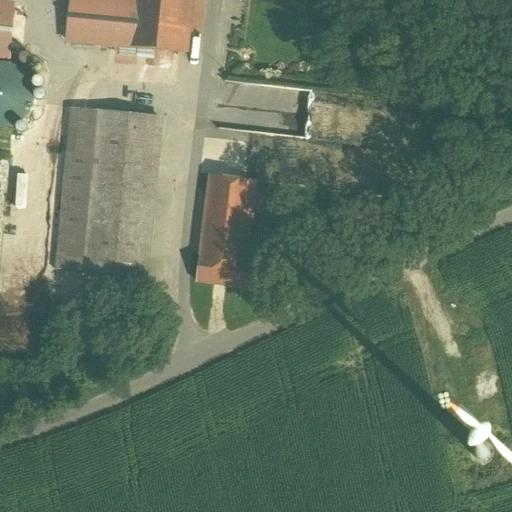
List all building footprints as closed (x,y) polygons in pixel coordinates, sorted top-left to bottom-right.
[(11,0),(0,0),(0,45),(7,46),(11,0)] [(64,0),(61,30),(131,38),(131,44),(195,49),(198,0),(64,0)] [(0,58),(0,106),(5,104),(11,94),(13,81),(10,69),(1,59),(0,58)] [(148,268),(161,107),(72,101),(60,261),(148,268)] [(260,171),(206,164),(193,260),(246,267),(260,171)]
